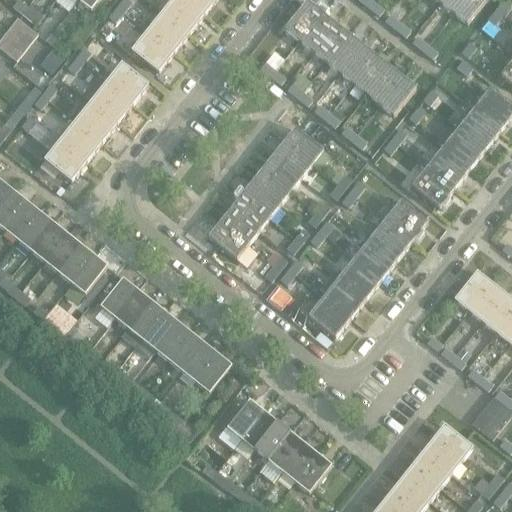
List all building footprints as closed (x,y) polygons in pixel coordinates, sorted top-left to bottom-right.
[(81,0),(78,4),(92,15),(103,0),(107,0),(109,1),(109,0),(81,0)] [(206,18),(182,0),(176,0),(164,16),(190,38),(206,18)] [(220,0),(182,0),(206,18),(220,0)] [(367,0),(362,0),(359,4),(369,12),(375,6),(367,0)] [(467,0),(445,0),(440,6),(454,17),(467,0)] [(490,0),(467,0),(454,17),(468,28),(490,0)] [(126,1),(118,11),(124,17),(133,7),(126,1)] [(505,3),(497,13),(504,18),(511,9),(505,3)] [(28,11),(19,4),(14,10),(23,18),(28,11)] [(286,34),(300,45),(322,16),(309,5),(286,34)] [(385,13),(375,6),(369,12),(380,20),(385,13)] [(38,19),(28,11),(23,18),(32,25),(38,19)] [(116,27),(124,17),(118,11),(110,21),(116,27)] [(497,13),(489,23),(496,28),(504,18),(497,13)] [(190,38),(164,16),(149,36),(175,57),(190,38)] [(336,27),(322,16),(300,45),(313,55),(336,27)] [(391,19),(386,26),(396,33),(401,27),(391,19)] [(39,38),(32,34),(18,22),(11,31),(32,47),(39,38)] [(349,38),(336,27),(313,55),(327,66),(349,38)] [(411,35),(401,27),(396,33),(406,41),(411,35)] [(32,47),(11,31),(4,40),(25,56),(32,47)] [(175,57),(149,36),(133,55),(159,76),(175,57)] [(61,45),(51,37),(46,44),(55,52),(61,45)] [(363,48),(349,38),(327,66),(340,77),(363,48)] [(25,56),(4,40),(0,45),(0,51),(17,65),(25,56)] [(418,41),(413,47),(423,55),(428,48),(418,41)] [(471,47),(462,57),(469,62),(477,52),(471,47)] [(376,59),(363,48),(340,77),(354,88),(376,59)] [(438,57),(428,48),(423,55),(433,63),(438,57)] [(85,53),(77,63),(83,68),(91,58),(85,53)] [(389,70),(376,59),(354,88),(367,98),(389,70)] [(75,78),(83,68),(77,63),(69,73),(75,78)] [(458,72),(468,80),(473,73),(463,65),(458,72)] [(266,67),(261,73),(271,81),(276,74),(266,67)] [(511,67),(502,80),(511,88),(511,67)] [(123,68),(107,87),(134,109),(150,89),(123,68)] [(403,81),(389,70),(367,98),(380,109),(403,81)] [(286,82),(276,74),(271,81),(281,89),(286,82)] [(417,92),(403,81),(380,109),(394,120),(417,92)] [(134,109),(107,87),(92,107),(119,128),(134,109)] [(293,88),(288,95),(298,103),(303,96),(293,88)] [(51,89),(43,98),(50,104),(57,94),(51,89)] [(27,101),(33,107),(42,96),(35,90),(27,101)] [(432,94),(424,105),(430,110),(438,100),(432,94)] [(511,121),(511,111),(491,94),(475,114),(502,135),(511,121)] [(313,104),(303,96),(298,103),(308,111),(313,104)] [(50,104),(43,98),(35,109),(42,114),(50,104)] [(27,101),(19,111),(26,117),(33,107),(27,101)] [(119,128),(92,107),(77,126),(103,147),(119,128)] [(320,110),(315,116),(325,124),(330,117),(320,110)] [(26,117),(19,111),(11,121),(18,126),(26,117)] [(418,112),(410,123),(416,128),(425,118),(418,112)] [(502,135),(475,114),(460,133),(486,154),(502,135)] [(340,125),(330,117),(325,124),(335,132),(340,125)] [(31,121),(22,131),(29,136),(37,126),(31,121)] [(103,147),(77,126),(61,145),(88,166),(103,147)] [(4,129),(0,134),(0,140),(4,144),(11,135),(4,129)] [(347,131),(342,138),(352,146),(357,139),(347,131)] [(296,133),(285,146),(313,169),(324,155),(296,133)] [(401,133),(393,143),(399,148),(407,138),(401,133)] [(486,154),(460,133),(444,152),(471,173),(486,154)] [(367,147),(357,139),(352,146),(362,154),(367,147)] [(393,143),(385,153),(391,158),(399,148),(393,143)] [(88,166),(61,145),(46,165),(49,168),(45,173),(55,181),(59,175),(72,186),(88,166)] [(285,146),(274,160),(303,182),(313,169),(285,146)] [(471,173),(444,152),(429,171),(456,192),(471,173)] [(274,160),(264,173),(292,196),(303,182),(274,160)] [(456,192),(429,171),(413,191),(440,212),(456,192)] [(264,173),(253,187),(281,209),(292,196),(264,173)] [(346,179),(338,189),(345,194),(353,184),(346,179)] [(0,212),(14,195),(0,184),(0,212)] [(359,186),(351,196),(357,202),(365,192),(359,186)] [(253,187),(242,200),(270,223),(281,209),(253,187)] [(331,199),(337,204),(345,194),(338,189),(331,199)] [(27,206),(14,195),(0,212),(0,230),(5,234),(27,206)] [(351,196),(343,206),(349,212),(357,202),(351,196)] [(242,200),(232,214),(260,236),(270,223),(242,200)] [(402,205),(387,225),(413,246),(429,226),(402,205)] [(41,217),(27,206),(5,234),(18,245),(41,217)] [(325,207),(317,217),(323,222),(331,212),(325,207)] [(232,214),(221,227),(249,250),(260,236),(232,214)] [(54,228),(41,217),(18,245),(32,256),(54,228)] [(309,226),(315,231),(323,222),(317,217),(309,226)] [(413,246),(387,225),(371,244),(398,265),(413,246)] [(334,231),(327,226),(319,236),(326,241),(334,231)] [(210,241),(238,264),(249,250),(221,227),(210,241)] [(68,238),(54,228),(32,256),(45,266),(68,238)] [(296,243),(303,248),(308,241),(302,236),(296,243)] [(319,236),(311,246),(318,251),(326,241),(319,236)] [(81,249),(68,238),(45,266),(59,277),(81,249)] [(289,253),(295,258),(302,249),(296,244),(289,253)] [(398,265),(371,244),(356,263),(383,284),(398,265)] [(511,250),(508,247),(503,254),(511,261),(511,250)] [(95,260),(81,249),(59,277),(72,288),(95,260)] [(275,255),(268,264),(274,269),(282,260),(275,255)] [(108,271),(95,260),(72,288),(86,299),(108,271)] [(274,269),(274,270),(280,276),(288,266),(282,260),(274,269)] [(383,284),(356,263),(341,282),(367,303),(383,284)] [(297,264),(289,274),(296,279),(304,269),(297,264)] [(266,281),(272,286),(280,276),(274,270),(266,281)] [(289,274),(281,284),(288,289),(296,279),(289,274)] [(456,305),(470,316),(492,288),(478,277),(456,305)] [(367,303),(341,282),(325,301),(352,322),(367,303)] [(124,283),(102,312),(116,323),(138,294),(124,283)] [(13,288),(7,295),(16,302),(22,295),(13,288)] [(492,288),(470,316),(483,326),(506,298),(492,288)] [(151,305),(138,294),(116,323),(129,333),(151,305)] [(31,303),(22,295),(16,302),(26,310),(31,303)] [(511,303),(506,298),(483,326),(496,337),(511,317),(511,303)] [(352,322),(325,301),(310,321),(336,342),(352,322)] [(151,305),(129,333),(142,344),(165,316),(151,305)] [(40,309),(34,316),(43,324),(49,317),(40,309)] [(178,327),(165,316),(142,344),(156,355),(178,327)] [(58,325),(49,317),(43,324),(53,331),(58,325)] [(511,317),(496,337),(510,348),(511,345),(511,317)] [(192,337),(178,327),(156,355),(169,366),(192,337)] [(75,330),(65,341),(74,349),(84,338),(75,330)] [(205,348),(192,337),(169,366),(183,376),(205,348)] [(428,348),(438,356),(443,349),(433,341),(428,348)] [(83,344),(77,351),(87,358),(92,351),(83,344)] [(219,359),(205,348),(183,376),(196,387),(219,359)] [(101,359),(92,351),(87,358),(96,366),(101,359)] [(441,358),(451,366),(456,360),(446,352),(441,358)] [(463,352),(457,360),(465,366),(471,358),(463,352)] [(219,359),(196,387),(210,398),(233,370),(219,359)] [(457,360),(456,360),(451,366),(461,374),(466,368),(465,366),(457,360)] [(110,366),(104,372),(113,380),(119,373),(110,366)] [(128,380),(119,373),(113,380),(123,387),(128,380)] [(468,380),(478,388),(484,381),(474,373),(468,380)] [(494,389),(484,381),(478,388),(488,396),(494,389)] [(137,387),(131,394),(141,401),(146,394),(137,387)] [(156,402),(146,394),(141,401),(150,409),(156,402)] [(495,401),(505,409),(510,403),(500,395),(495,401)] [(493,444),(511,420),(511,416),(494,401),(473,428),(493,444)] [(228,433),(242,444),(265,416),(251,405),(228,433)] [(164,409),(158,415),(168,423),(173,416),(164,409)] [(183,423),(173,416),(168,423),(177,430),(183,423)] [(265,416),(242,444),(256,455),(278,427),(265,416)] [(278,427),(256,455),(269,465),(292,437),(278,427)] [(446,430),(435,444),(463,466),(474,452),(446,430)] [(292,437),(269,465),(261,476),(274,486),(283,476),(305,448),(292,437)] [(435,444),(424,457),(452,479),(463,466),(435,444)] [(511,448),(506,444),(500,450),(510,458),(511,456),(511,448)] [(305,448),(283,476),(296,487),(319,459),(305,448)] [(424,457),(413,470),(441,493),(452,479),(424,457)] [(319,459),(296,487),(310,498),(332,470),(319,459)] [(208,468),(202,475),(212,482),(217,475),(208,468)] [(441,493),(413,470),(402,484),(430,506),(441,493)] [(226,483),(217,475),(212,482),(221,490),(226,483)] [(498,478),(490,488),(497,493),(505,483),(498,478)] [(402,484),(392,497),(410,511),(425,511),(430,506),(402,484)] [(511,488),(510,487),(502,497),(509,502),(511,497),(511,488)] [(235,488),(230,496),(239,503),(245,496),(235,488)] [(497,493),(490,488),(482,498),(489,503),(497,493)] [(245,496),(239,503),(236,507),(242,511),(246,511),(254,503),(245,496)] [(410,511),(392,497),(381,511),(382,511),(410,511)] [(502,497),(494,507),(501,511),(509,502),(502,497)]
